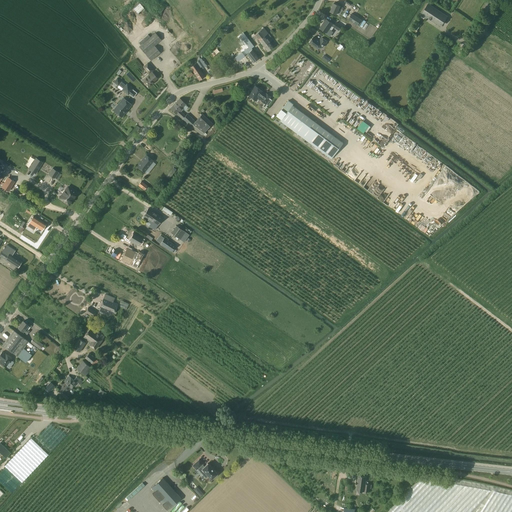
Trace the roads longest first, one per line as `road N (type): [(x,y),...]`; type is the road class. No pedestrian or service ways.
road 1 (tertiary): [(499,470),(0,404)]
road 2 (unclassified): [(0,329),(167,105),(192,88),(254,70),(320,0)]
